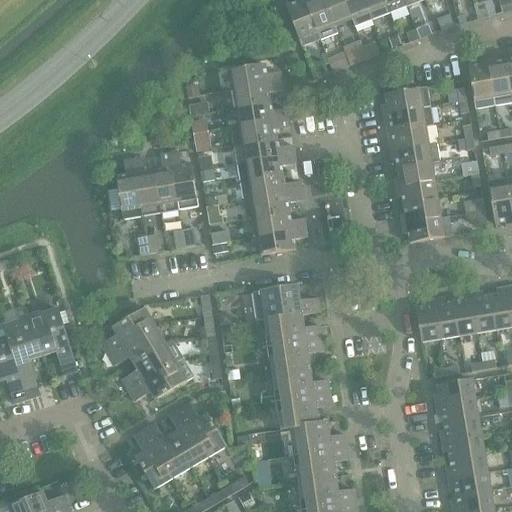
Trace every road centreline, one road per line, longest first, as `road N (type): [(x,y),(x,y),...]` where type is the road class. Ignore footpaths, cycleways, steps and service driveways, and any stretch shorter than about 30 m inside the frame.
road 1 (residential): [(367,257),(339,87),(511,26)]
road 2 (residential): [(413,511),(396,402),(405,347),(391,267)]
road 3 (residential): [(141,288),(367,257)]
road 4 (residential): [(0,441),(76,412),(113,511)]
road 5 (secondary): [(0,118),(131,0)]
road 6 (residential): [(391,267),(511,260)]
